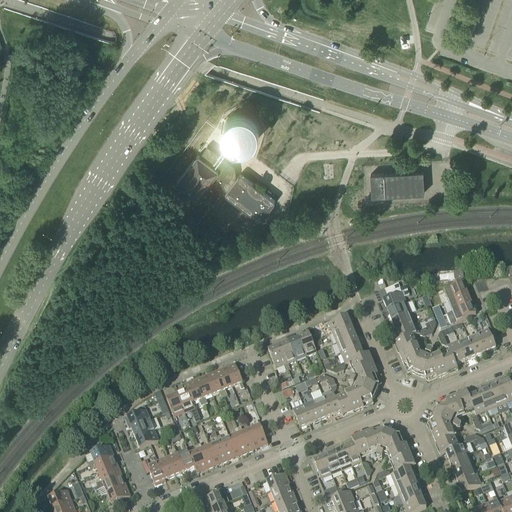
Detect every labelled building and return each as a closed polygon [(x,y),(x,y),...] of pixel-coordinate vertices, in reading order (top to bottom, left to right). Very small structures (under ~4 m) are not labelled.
[(259,131),(259,130),(259,129),(259,128),(259,127),(258,127),(258,126),(258,125),(258,124),(257,123),(257,122),(257,121),(256,121),(256,120),(255,120),(255,119),(254,118),(253,117),(252,116),(251,116),(251,115),(250,115),(250,114),(249,114),(248,114),(247,113),(246,113),(245,113),(244,113),(244,112),(243,112),(242,112),(241,112),(240,112),(239,112),(238,112),(237,113),(236,113),(235,113),(234,113),(234,114),(233,114),(232,114),(232,115),(231,115),(230,115),(230,116),(229,116),(229,117),(228,117),(228,118),(227,118),(227,119),(226,119),(226,120),(226,121),(225,121),(225,122),(224,123),(224,124),(224,125),(223,126),(223,127),(223,128),(223,129),(223,130),(223,131),(223,132),(223,133),(223,134),(223,135),(224,135),(224,136),(224,137),(224,138),(225,138),(225,139),(225,140),(226,140),(226,141),(227,141),(227,142),(228,142),(228,143),(229,143),(229,144),(230,144),(230,145),(231,145),(232,146),(233,146),(233,147),(234,147),(235,147),(236,147),(236,148),(237,148),(238,148),(239,148),(240,148),(241,148),(242,148),(243,148),(244,148),(245,148),(246,148),(246,147),(247,147),(248,147),(249,146),(250,146),(250,145),(251,145),(252,145),(252,144),(253,144),(253,143),(254,143),(254,142),(255,142),(255,141),(256,141),(256,140),(256,139),(257,139),(257,138),(257,137),(258,137),(258,136),(258,135),(258,134),(259,133),(259,132),(259,131)] [(234,167),(207,146),(200,156),(198,156),(196,157),(174,186),(174,187),(175,189),(192,203),(194,203),(195,202),(199,198),(215,210),(226,196),(258,220),(260,220),(261,219),(274,203),(274,201),(273,200),(241,176),(240,175),(238,176),(236,178),(233,176),(232,169),(234,167)] [(422,171),(370,175),(371,197),(424,193),(422,171)] [(444,293),(448,303),(467,295),(462,285),(444,293)] [(382,303),(387,313),(406,305),(403,299),(408,297),(405,288),(399,291),(397,286),(384,291),(388,300),(382,303)] [(471,306),(467,295),(448,303),(452,313),(471,306)] [(410,315),(406,305),(387,313),(391,323),(410,315)] [(452,313),(446,316),(450,326),(475,316),(471,306),(452,313)] [(395,333),(414,326),(410,315),(391,323),(395,333)] [(327,325),(332,335),(350,328),(346,318),(327,325)] [(482,324),(479,318),(473,321),(475,327),(482,324)] [(418,336),(414,326),(395,333),(399,343),(412,338),(412,339),(418,336)] [(336,346),(355,338),(350,328),(332,335),(336,346)] [(488,331),(477,335),(485,354),(495,350),(488,331)] [(485,354),(477,335),(467,340),(475,358),(485,354)] [(308,336),(298,340),(305,359),(316,355),(308,336)] [(359,348),(355,338),(336,346),(340,356),(359,348)] [(416,348),(412,338),(399,343),(394,345),(394,346),(395,346),(399,355),(416,348)] [(305,359),(298,340),(288,344),(296,363),(305,359)] [(475,358),(467,340),(457,344),(465,362),(475,358)] [(296,363),(288,344),(278,348),(288,372),(289,371),(287,366),(296,363)] [(465,362),(457,344),(447,348),(449,354),(455,366),(465,362)] [(288,372),(278,348),(267,352),(275,371),(284,368),(285,372),(288,372)] [(363,358),(359,348),(340,356),(344,366),(351,364),(363,358)] [(420,358),(416,348),(399,355),(398,355),(403,366),(405,365),(419,359),(420,358)] [(455,366),(449,354),(440,358),(447,375),(456,371),(456,372),(457,371),(455,366)] [(368,356),(351,364),(354,373),(371,366),(368,357),(368,356)] [(435,378),(429,364),(430,362),(420,358),(419,359),(405,365),(409,375),(413,374),(424,379),(425,382),(435,378)] [(447,375),(440,358),(430,362),(429,364),(435,378),(436,380),(447,375)] [(234,366),(224,371),(231,389),(238,387),(241,392),(244,391),(242,385),(234,366)] [(372,366),(371,366),(354,373),(358,383),(361,384),(365,382),(377,377),(372,366)] [(231,389),(224,371),(214,375),(224,399),(227,398),(225,392),(231,389)] [(224,399),(214,375),(204,379),(211,398),(218,395),(221,401),(224,399)] [(374,378),(365,382),(361,384),(358,383),(355,393),(356,393),(362,407),(362,408),(372,404),(371,401),(375,389),(378,388),(374,378)] [(211,398),(204,379),(194,383),(204,408),(207,406),(205,401),(211,398)] [(306,383),(308,388),(318,384),(316,379),(306,383)] [(511,390),(509,382),(498,386),(506,405),(511,402),(511,390)] [(204,408),(194,383),(183,387),(186,393),(187,393),(192,406),(198,403),(201,409),(204,408)] [(506,405),(498,386),(488,390),(496,409),(506,405)] [(496,409),(488,390),(478,395),(486,413),(496,409)] [(320,391),(312,394),(314,401),(323,397),(320,391)] [(187,393),(186,393),(176,397),(184,416),(195,412),(192,406),(187,393)] [(362,407),(355,393),(345,397),(352,413),(352,415),(363,410),(362,408),(362,407)] [(468,399),(466,394),(465,394),(466,395),(457,399),(463,415),(473,411),(468,399)] [(340,414),(335,401),(333,395),(322,399),(330,418),(340,414)] [(486,413),(478,395),(468,399),(473,411),(476,418),(486,413)] [(184,416),(176,397),(166,401),(174,420),(184,416)] [(352,413),(345,397),(335,401),(342,419),(343,418),(343,417),(352,413)] [(463,415),(457,399),(456,398),(445,402),(446,405),(452,419),(453,420),(463,415)] [(330,418),(322,399),(312,403),(320,422),(330,418)] [(320,422),(312,403),(302,407),(310,426),(320,422)] [(450,429),(453,420),(452,419),(446,405),(436,409),(438,412),(433,423),(430,425),(434,435),(448,429),(450,429)] [(310,426),(302,407),(292,412),(300,430),(310,426)] [(130,428),(131,431),(150,423),(146,413),(125,421),(128,428),(130,428)] [(256,429),(249,432),(257,451),(267,447),(260,428),(257,422),(254,424),(256,429)] [(154,434),(150,423),(131,431),(135,441),(154,434)] [(491,426),(481,430),(482,432),(480,432),(482,436),(493,431),(491,426)] [(511,426),(503,430),(507,440),(511,438),(511,426)] [(257,451),(249,432),(243,435),(240,429),(237,431),(247,455),(257,451)] [(454,439),(450,429),(448,429),(434,435),(432,436),(436,446),(437,446),(454,439)] [(247,455),(237,431),(234,432),(236,438),(229,440),(237,459),(247,455)] [(383,431),(373,435),(379,450),(378,451),(388,455),(389,453),(403,448),(399,437),(396,439),(384,434),(383,431)] [(379,450),(373,435),(372,433),(361,437),(362,439),(368,455),(378,451),(379,450)] [(158,444),(154,434),(135,441),(139,451),(158,444)] [(489,436),(485,438),(489,448),(493,446),(489,436)] [(237,459),(229,440),(222,443),(220,438),(217,439),(227,463),(237,459)] [(227,463),(217,439),(214,440),(216,446),(209,449),(217,467),(227,463)] [(351,441),(353,447),(359,459),(368,455),(362,439),(353,442),(352,441),(351,441)] [(458,449),(457,449),(454,439),(437,446),(441,455),(440,456),(445,454),(458,449)] [(511,450),(508,440),(502,443),(506,453),(511,450)] [(217,467),(209,449),(203,451),(200,446),(197,447),(207,472),(217,467)] [(406,446),(403,448),(389,453),(388,455),(392,465),(409,458),(410,457),(406,446)] [(449,464),(468,457),(464,446),(457,449),(458,449),(445,454),(449,464)] [(207,472),(197,447),(194,448),(196,454),(189,457),(195,470),(194,470),(197,476),(207,472)] [(353,447),(343,451),(351,469),(361,465),(359,459),(353,447)] [(89,469),(113,459),(109,448),(90,456),(93,463),(88,466),(89,469)] [(195,470),(189,457),(187,451),(177,456),(184,474),(194,470),(195,470)] [(351,469),(343,451),(333,455),(341,473),(351,469)] [(341,473),(333,455),(323,459),(331,477),(341,473)] [(184,474),(177,456),(167,460),(174,478),(184,474)] [(494,458),(498,468),(503,466),(500,456),(494,458)] [(472,467),(468,457),(449,464),(453,474),(472,467)] [(412,467),(409,458),(392,465),(396,474),(404,471),(414,467),(414,466),(412,467)] [(98,477),(117,469),(113,459),(89,469),(90,472),(96,470),(98,477)] [(331,477),(323,459),(313,463),(321,482),(331,477)] [(174,478),(167,460),(157,464),(164,483),(174,478)] [(164,483),(157,464),(149,467),(146,468),(149,475),(155,489),(162,486),(161,484),(164,483)] [(458,484),(476,477),(472,467),(453,474),(458,484)] [(503,467),(498,469),(502,478),(507,476),(503,467)] [(97,489),(122,479),(117,469),(98,477),(101,483),(96,486),(97,489)] [(409,469),(404,471),(396,474),(390,477),(394,487),(413,479),(409,469)] [(266,484),(270,494),(289,486),(285,476),(266,484)] [(507,476),(500,479),(502,485),(510,482),(507,476)] [(480,487),(476,477),(458,484),(462,495),(480,487)] [(126,489),(122,479),(97,489),(98,492),(104,490),(107,497),(126,489)] [(417,489),(413,479),(394,487),(398,497),(417,489)] [(348,491),(358,487),(356,481),(346,485),(348,491)] [(293,496),(289,486),(270,494),(274,504),(293,496)] [(130,499),(126,489),(107,497),(111,507),(112,507),(113,510),(121,507),(119,504),(130,499)] [(421,499),(417,489),(398,497),(402,507),(421,499)] [(331,501),(335,511),(354,504),(350,493),(331,501)] [(52,511),(71,504),(67,494),(48,501),(52,511)] [(224,494),(201,503),(204,511),(208,511),(224,506),(228,504),(224,494)] [(283,511),(297,506),(293,496),(274,504),(277,511),(283,511)] [(372,508),(378,506),(374,497),(369,499),(372,508)] [(420,511),(426,510),(421,499),(402,507),(404,511),(420,511)] [(511,511),(507,500),(498,504),(497,504),(500,511),(511,511)] [(500,511),(497,504),(498,504),(497,501),(486,506),(488,511),(500,511)]
